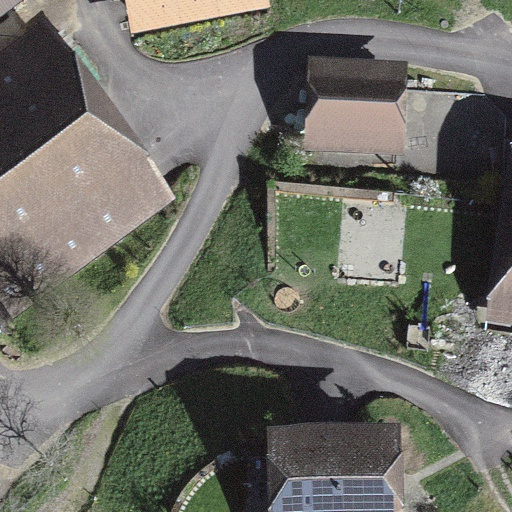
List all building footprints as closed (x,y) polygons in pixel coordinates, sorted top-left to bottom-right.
[(0,0),(0,14),(19,0),(0,0)] [(0,330),(2,329),(0,326),(0,323),(155,211),(36,50),(0,76),(0,330)] [(329,85),(327,133),(379,135),(381,88),(329,85)] [(278,237),(334,248),(344,197),(289,186),(278,237)] [(503,430),(511,430),(511,396),(505,396),(503,430)] [(385,511),(384,445),(309,447),(285,448),(286,511),(385,511)]
